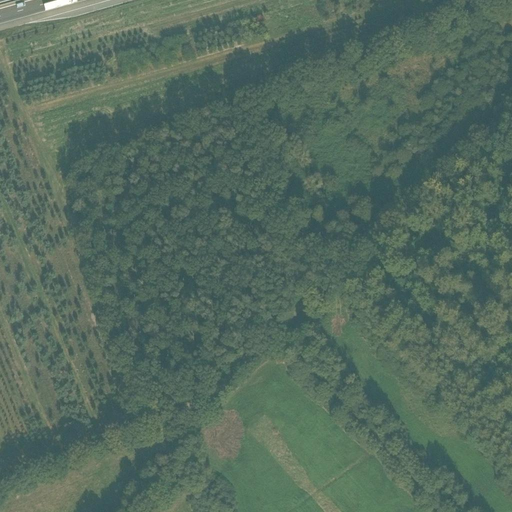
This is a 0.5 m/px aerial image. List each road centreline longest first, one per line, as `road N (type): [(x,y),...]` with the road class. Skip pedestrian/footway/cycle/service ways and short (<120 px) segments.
road 1 (track): [(278,331),(203,400),(0,486)]
road 2 (track): [(511,114),(278,331)]
road 3 (track): [(444,511),(278,331)]
road 4 (track): [(203,400),(186,442),(134,511)]
